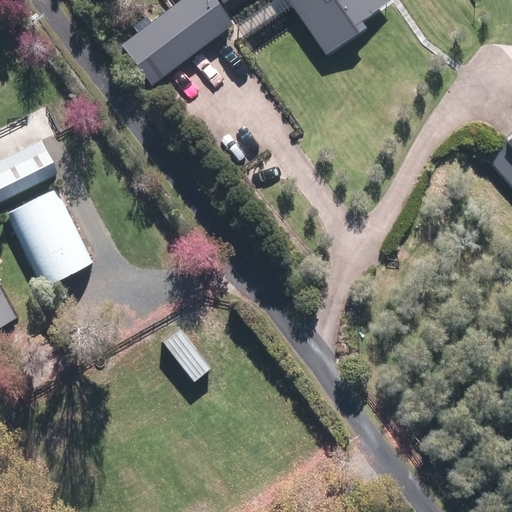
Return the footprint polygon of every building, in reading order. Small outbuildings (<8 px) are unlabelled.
[(125,72),(143,92),(222,31),(208,13),(226,0),(278,0),(316,59),(354,33),(350,28),(383,5),(379,0),(178,0),(112,50),(125,72)] [(0,201),(61,171),(49,147),(44,138),(60,131),(50,111),(0,135),(0,201)] [(511,137),(490,156),(511,181),(511,137)] [(58,187),(7,212),(41,286),(93,260),(58,187)] [(0,325),(18,315),(2,283),(5,281),(0,270),(0,325)] [(111,311),(148,291),(139,276),(103,295),(111,311)] [(213,365),(183,326),(164,340),(195,379),(213,365)]
